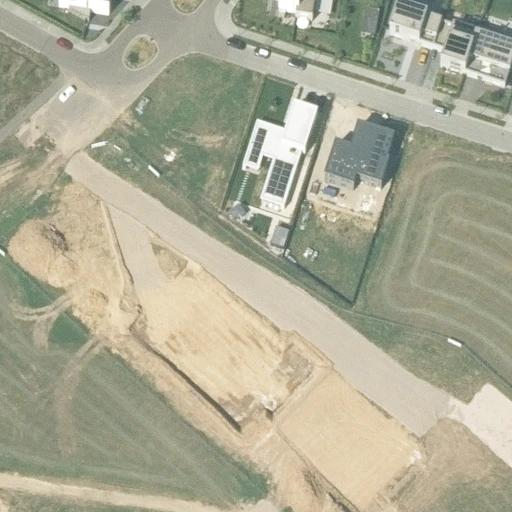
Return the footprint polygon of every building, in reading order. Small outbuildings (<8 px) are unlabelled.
[(59,0),(59,8),(68,10),(68,12),(89,23),(90,14),(108,17),(111,0),(59,0)] [(272,0),(280,2),(278,12),(295,15),(295,20),(312,23),(315,0),(272,0)] [(429,22),(434,8),(407,0),(400,0),(389,37),(432,51),(440,25),(429,22)] [(375,26),(377,14),(366,12),(363,24),(375,26)] [(444,55),(440,68),(464,76),(476,37),(448,28),(441,25),(440,25),(432,51),(444,55)] [(466,76),(477,80),(478,76),(483,77),(482,82),(504,89),(511,64),(511,40),(478,30),(476,37),(464,76),(466,76)] [(198,178),(220,185),(253,95),(230,88),(222,109),(197,102),(187,130),(212,139),(198,178)] [(259,126),(249,156),(275,164),(262,203),(285,210),(303,155),(306,157),(319,118),(295,110),(287,135),(259,126)] [(334,148),(323,182),(353,192),(357,180),(381,188),(388,166),(386,165),(393,142),(357,130),(349,153),(334,148)] [(406,184),(382,257),(397,261),(410,223),(425,228),(413,266),(428,271),(461,169),(439,161),(429,192),(406,184)] [(511,180),(502,178),(494,205),(487,203),(489,198),(473,193),(462,226),(511,241),(511,180)] [(283,252),(289,234),(275,230),(270,247),(283,252)] [(157,316),(147,327),(253,421),(271,402),(282,411),(273,420),(376,511),(423,462),(387,430),(385,432),(304,360),(295,371),(231,313),(232,312),(193,277),(171,301),(157,316)]
